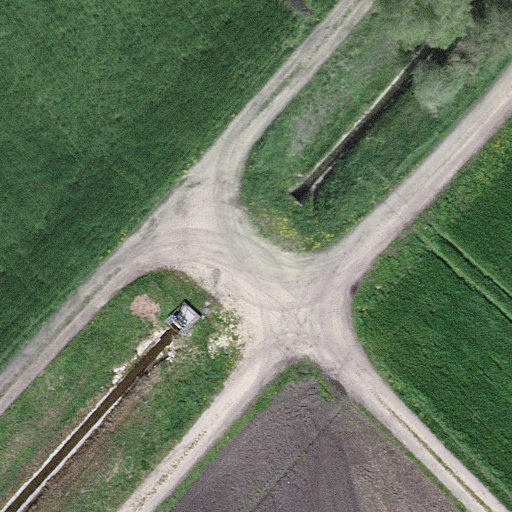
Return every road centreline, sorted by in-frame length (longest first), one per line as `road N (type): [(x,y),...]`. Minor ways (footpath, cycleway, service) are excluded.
road 1 (track): [(0,407),(363,0)]
road 2 (track): [(511,117),(431,235),(166,511)]
road 3 (track): [(194,195),(313,362),(443,511)]
